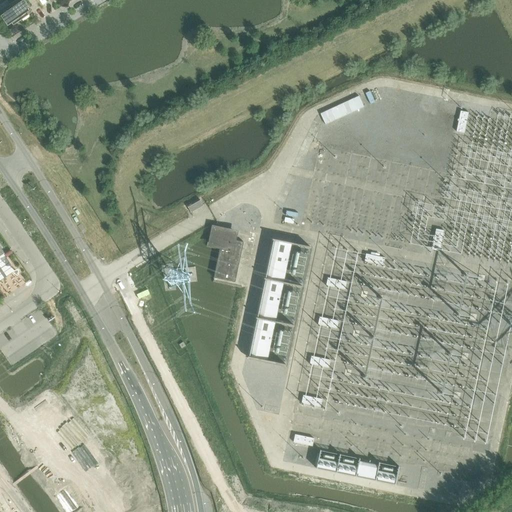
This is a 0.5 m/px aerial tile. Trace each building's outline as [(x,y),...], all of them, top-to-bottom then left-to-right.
[(31,10),(24,0),(16,0),(10,5),(21,20),(29,15),(27,12),(31,10)] [(21,20),(10,5),(0,12),(0,15),(8,26),(11,23),(13,26),(21,20)] [(370,91),(365,93),(370,104),(375,102),(370,91)] [(325,124),(364,107),(359,96),(320,114),(325,124)] [(461,111),(456,132),(464,133),(468,113),(461,111)] [(203,205),(203,204),(200,200),(188,207),(191,213),(203,205)] [(220,247),(214,278),(235,282),(243,242),(233,240),(235,232),(214,228),(210,245),(220,247)] [(436,229),(432,250),(440,251),(444,231),(436,229)] [(274,239),(250,357),(267,361),(267,360),(275,322),(276,321),(284,283),(284,282),(292,244),(292,243),(274,239)] [(0,247),(0,281),(15,271),(4,254),(5,254),(0,247)] [(366,254),(365,261),(383,265),(383,264),(385,258),(366,254)] [(328,278),(326,285),(345,289),(346,282),(328,278)] [(320,317),(318,325),(337,329),(337,328),(338,321),(320,317)] [(311,356),(310,363),(329,367),(330,360),(311,356)] [(303,395),(301,403),(320,407),(322,399),(303,395)] [(295,434),(293,442),(312,446),(314,438),(295,434)] [(318,459),(316,468),(395,485),(397,475),(396,475),(378,471),(379,465),(378,465),(359,461),(358,461),(357,467),(339,463),(338,463),(319,459),(318,459)]
